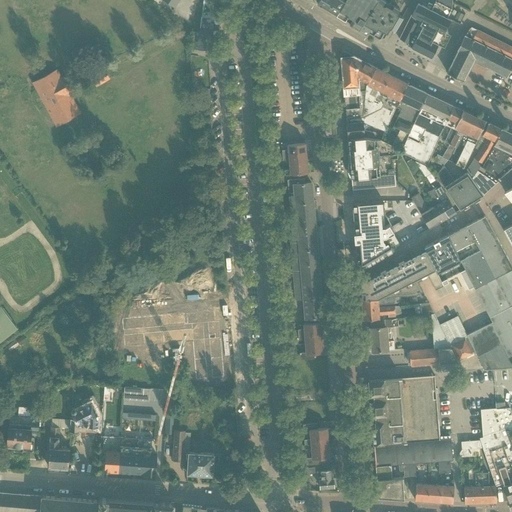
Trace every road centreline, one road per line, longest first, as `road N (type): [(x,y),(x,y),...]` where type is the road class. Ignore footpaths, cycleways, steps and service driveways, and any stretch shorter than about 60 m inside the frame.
road 1 (tertiary): [(273,498),(0,478)]
road 2 (tertiary): [(332,279),(314,60),(319,20)]
road 3 (tertiary): [(350,503),(332,279)]
road 4 (tertiary): [(511,119),(319,20)]
road 5 (residential): [(332,279),(356,275),(479,209),(511,177)]
